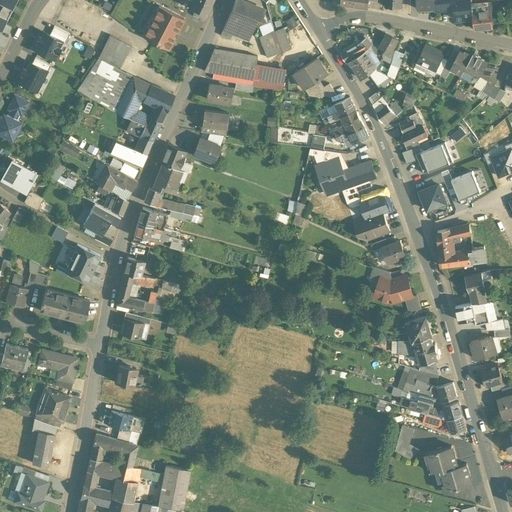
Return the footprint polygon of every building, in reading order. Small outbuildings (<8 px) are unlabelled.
[(17,0),(0,0),(0,31),(1,32),(17,0)] [(212,0),(193,0),(192,2),(190,8),(194,10),(205,15),(212,0)] [(354,0),(354,7),(368,9),(368,0),(354,0)] [(368,0),(368,9),(377,10),(377,0),(368,0)] [(416,0),(417,10),(435,9),(434,0),(416,0)] [(443,0),(444,9),(454,8),(453,0),(443,0)] [(453,0),(454,8),(456,20),(474,18),(473,12),(472,2),(471,0),(453,0)] [(264,13),(234,1),(222,29),(233,33),(248,40),(254,25),(258,26),(264,13)] [(490,1),(472,2),(473,12),(491,10),(490,1)] [(184,19),(159,6),(143,37),(168,50),(174,37),(175,37),(177,32),(184,19)] [(205,15),(194,10),(192,16),(202,21),(205,15)] [(491,10),(473,12),(474,18),(475,30),(492,28),(491,10)] [(291,18),(284,23),(289,30),(296,26),(291,18)] [(54,27),(49,35),(63,42),(65,43),(70,35),(54,27)] [(233,33),(222,29),(220,35),(230,39),(233,33)] [(284,29),(274,32),(281,53),(291,49),(284,29)] [(49,35),(43,32),(41,37),(40,37),(37,43),(38,43),(34,51),(55,61),(61,49),(60,48),(63,42),(49,35)] [(274,32),(259,38),(266,58),(281,53),(274,32)] [(397,41),(388,36),(380,47),(386,51),(390,53),(392,49),(397,41)] [(109,37),(99,57),(119,69),(130,48),(109,37)] [(365,38),(358,44),(363,53),(365,51),(371,44),(365,38)] [(358,44),(341,54),(346,63),(350,61),(349,60),(363,53),(358,44)] [(443,54),(425,45),(416,64),(434,73),(435,71),(441,59),(443,54)] [(85,46),(83,55),(90,56),(92,47),(85,46)] [(257,56),(213,49),(203,71),(213,73),(231,76),(252,80),(257,56)] [(390,53),(386,51),(384,56),(386,57),(387,55),(388,56),(389,55),(393,57),(395,51),(392,49),(390,53)] [(365,51),(363,53),(349,60),(350,61),(362,79),(375,69),(376,68),(365,51)] [(393,57),(389,72),(387,76),(393,79),(403,54),(395,51),(393,57)] [(463,53),(459,51),(454,60),(455,61),(453,64),(451,68),(452,68),(461,74),(464,70),(474,54),(472,53),(471,56),(464,52),(463,53)] [(487,62),(474,54),(464,70),(465,70),(471,74),(478,78),(479,76),(487,62)] [(263,57),(257,56),(252,80),(258,81),(263,57)] [(77,90),(116,111),(132,76),(119,69),(99,57),(77,90)] [(35,58),(32,64),(47,72),(51,65),(35,58)] [(317,59),(294,74),(305,91),(316,83),(328,75),(317,59)] [(447,62),(441,59),(435,71),(441,75),(447,62)] [(447,62),(441,75),(446,78),(452,68),(451,68),(453,64),(447,61),(447,62)] [(23,76),(19,83),(38,92),(47,72),(32,64),(29,63),(25,70),(23,69),(21,75),(23,76)] [(389,72),(377,66),(376,68),(375,69),(387,76),(389,72)] [(384,86),(393,79),(387,76),(375,69),(369,73),(380,89),(384,86)] [(487,79),(496,82),(498,74),(489,71),(487,79)] [(231,76),(213,73),(212,79),(229,82),(231,76)] [(132,76),(116,111),(128,117),(130,113),(137,97),(144,82),(132,76)] [(479,76),(478,78),(468,94),(481,102),(484,100),(488,96),(494,86),(479,76)] [(151,85),(144,82),(137,97),(144,100),(151,85)] [(248,85),(235,83),(234,89),(247,91),(248,85)] [(316,83),(305,91),(309,97),(321,99),(325,97),(333,96),(337,95),(329,85),(321,90),(316,83)] [(232,88),(209,84),(206,99),(226,103),(227,98),(231,98),(232,88)] [(173,95),(151,85),(144,100),(156,106),(166,111),(173,95)] [(500,90),(494,86),(488,96),(484,100),(491,104),(500,90)] [(465,96),(456,91),(454,96),(462,101),(465,96)] [(29,102),(14,94),(7,110),(9,111),(19,116),(22,117),(29,102)] [(406,94),(402,105),(411,108),(416,98),(406,94)] [(350,97),(336,104),(339,111),(341,116),(355,109),(350,97)] [(381,99),(372,105),(377,113),(387,105),(381,99)] [(377,113),(376,113),(382,122),(388,117),(390,121),(397,115),(395,111),(398,108),(395,105),(390,109),(387,105),(377,113)] [(166,111),(156,106),(150,118),(160,122),(161,122),(166,111)] [(355,109),(341,116),(346,125),(348,130),(362,124),(355,109)] [(228,113),(204,110),(202,127),(219,129),(226,130),(228,113)] [(9,111),(8,115),(6,114),(6,115),(3,113),(1,116),(0,117),(0,139),(0,141),(8,139),(9,139),(12,141),(14,138),(15,136),(22,134),(19,127),(20,126),(21,122),(18,121),(17,120),(19,116),(9,111)] [(110,124),(126,131),(131,118),(128,117),(116,111),(110,124)] [(339,111),(324,119),(326,123),(341,116),(339,111)] [(147,126),(149,120),(130,113),(128,117),(131,118),(147,126)] [(408,121),(400,125),(403,134),(423,125),(417,113),(406,118),(408,121)] [(267,117),(267,127),(270,127),(277,127),(277,117),(267,117)] [(160,122),(150,118),(149,120),(147,126),(131,118),(126,131),(141,137),(152,142),(160,122)] [(309,123),(307,131),(314,132),(315,124),(309,123)] [(362,124),(348,130),(351,136),(355,143),(368,136),(362,124)] [(346,125),(330,132),(333,138),(348,130),(346,125)] [(403,134),(402,135),(406,145),(417,141),(428,136),(423,125),(403,134)] [(465,134),(461,128),(452,136),(456,141),(465,134)] [(348,130),(333,138),(336,143),(351,136),(348,130)] [(219,135),(209,133),(206,141),(219,146),(223,135),(219,135)] [(326,136),(313,134),(312,148),(324,150),(326,136)] [(152,142),(141,137),(139,144),(149,148),(152,142)] [(206,141),(199,138),(193,154),(213,162),(219,146),(206,141)] [(58,148),(75,156),(78,148),(61,140),(58,148)] [(136,150),(115,141),(111,151),(142,164),(146,154),(136,150)] [(417,141),(406,145),(405,145),(408,151),(419,146),(417,141)] [(185,150),(168,143),(160,162),(163,163),(178,169),(185,150)] [(418,160),(424,174),(453,162),(445,143),(421,153),(416,155),(418,160)] [(149,148),(139,144),(136,150),(146,154),(149,148)] [(418,160),(416,155),(421,153),(419,146),(408,151),(402,153),(407,164),(418,160)] [(491,156),(490,157),(493,162),(498,176),(511,170),(511,149),(511,148),(506,150),(491,156)] [(372,161),(349,169),(343,153),(325,150),(324,157),(330,158),(331,161),(316,166),(324,189),(346,181),(349,186),(377,176),(372,161)] [(483,153),(487,165),(493,162),(490,157),(491,156),(489,151),(483,153)] [(36,173),(11,160),(1,179),(25,193),(36,173)] [(178,169),(163,163),(152,189),(159,192),(162,185),(164,186),(165,184),(175,188),(179,180),(177,179),(181,170),(178,169)] [(118,172),(107,167),(97,184),(101,186),(109,191),(112,185),(115,180),(113,179),(118,172)] [(448,171),(441,174),(444,182),(448,191),(454,188),(451,180),(448,171)] [(136,182),(118,172),(113,179),(115,180),(120,183),(119,184),(123,187),(124,185),(132,190),(136,182)] [(451,180),(454,188),(461,205),(470,202),(468,196),(480,191),(472,172),(451,180)] [(425,180),(428,188),(439,183),(444,182),(441,174),(425,180)] [(71,188),(75,181),(65,176),(62,183),(71,188)] [(101,186),(97,184),(96,183),(92,189),(110,199),(111,196),(99,189),(101,186)] [(428,188),(419,191),(427,211),(434,208),(435,209),(442,206),(441,205),(447,203),(439,183),(428,188)] [(129,196),(112,185),(109,191),(112,193),(118,196),(126,201),(129,196)] [(109,191),(101,186),(99,189),(111,196),(112,193),(109,191)] [(152,189),(149,187),(144,201),(154,206),(170,209),(182,212),(185,204),(160,199),(162,193),(159,192),(152,189)] [(358,190),(348,194),(350,201),(361,198),(358,190)] [(43,198),(31,192),(29,193),(24,202),(25,203),(37,210),(43,198)] [(118,196),(112,193),(111,196),(110,199),(107,206),(113,210),(118,196)] [(383,194),(360,202),(366,219),(384,212),(389,210),(383,194)] [(118,196),(113,210),(121,215),(126,201),(118,196)] [(289,199),(287,209),(295,213),(298,201),(289,199)] [(298,201),(295,213),(303,217),(307,204),(298,201)] [(96,204),(94,203),(90,210),(110,220),(109,221),(116,225),(120,217),(102,207),(96,204)] [(9,212),(0,204),(0,227),(2,225),(0,223),(9,212)] [(195,206),(185,204),(182,212),(192,215),(195,206)] [(167,213),(142,206),(137,222),(154,226),(163,228),(164,222),(167,213)] [(182,212),(170,209),(169,216),(180,219),(182,212)] [(110,220),(90,210),(83,224),(98,232),(102,234),(109,221),(110,220)] [(16,211),(11,222),(19,226),(24,215),(16,211)] [(192,215),(182,212),(180,219),(190,222),(192,215)] [(384,212),(366,219),(353,223),(358,236),(366,240),(390,231),(384,212)] [(295,213),(293,221),(300,225),(303,217),(295,213)] [(286,217),(276,216),(274,225),(285,227),(286,217)] [(154,226),(137,222),(133,236),(147,240),(149,232),(150,233),(153,231),(154,226)] [(176,225),(164,222),(163,228),(170,230),(174,231),(176,225)] [(471,235),(469,225),(449,229),(452,238),(453,237),(453,238),(471,235)] [(57,227),(51,239),(63,245),(69,233),(57,227)] [(170,230),(163,228),(161,234),(159,241),(162,242),(163,239),(168,241),(169,236),(170,230)] [(449,229),(437,232),(439,247),(454,245),(453,238),(453,237),(452,238),(449,229)] [(102,234),(98,232),(94,239),(108,247),(112,240),(102,234)] [(184,240),(169,236),(168,241),(171,241),(169,248),(182,251),(184,240)] [(394,236),(386,239),(388,246),(397,243),(394,236)] [(277,251),(283,253),(289,240),(283,237),(277,251)] [(388,246),(386,239),(371,245),(373,252),(382,249),(382,248),(388,246)] [(388,246),(382,248),(382,249),(388,263),(406,256),(400,241),(397,243),(388,246)] [(133,253),(145,256),(148,245),(135,243),(133,253)] [(99,256),(77,245),(65,271),(71,274),(86,281),(99,256)] [(454,245),(439,247),(440,254),(455,253),(454,245)] [(484,245),(471,247),(473,251),(469,251),(470,263),(478,262),(486,261),(484,245)] [(304,251),(299,258),(301,264),(309,267),(315,261),(313,253),(304,251)] [(455,253),(440,254),(441,266),(470,263),(469,251),(455,253)] [(135,260),(127,258),(123,273),(132,276),(132,274),(141,276),(144,262),(135,260)] [(0,269),(0,275),(5,277),(9,261),(3,259),(0,269)] [(27,284),(33,285),(37,274),(39,264),(29,259),(30,272),(27,284)] [(69,279),(71,274),(65,271),(59,268),(56,272),(69,279)] [(390,273),(374,268),(370,278),(381,281),(382,278),(391,282),(392,281),(390,273)] [(132,276),(123,273),(121,282),(130,285),(131,279),(132,276)] [(481,273),(465,277),(469,294),(471,293),(485,290),(481,273)] [(48,277),(37,274),(33,285),(33,287),(44,289),(45,289),(48,277)] [(141,276),(132,274),(132,276),(131,279),(135,280),(135,283),(152,287),(153,279),(141,276)] [(12,275),(10,284),(21,287),(23,278),(12,275)] [(392,281),(391,282),(382,278),(381,281),(375,298),(391,304),(405,299),(413,297),(407,276),(392,281)] [(164,281),(153,279),(152,287),(162,289),(164,283),(164,281)] [(130,285),(121,282),(115,304),(141,311),(144,302),(127,298),(130,285)] [(173,285),(164,283),(162,289),(171,292),(173,285)] [(21,287),(10,284),(5,302),(21,306),(23,298),(26,288),(21,287)] [(26,288),(23,298),(30,300),(33,287),(33,285),(27,284),(26,288)] [(45,289),(44,289),(38,311),(83,322),(88,301),(45,289)] [(485,290),(471,293),(473,303),(488,302),(485,290)] [(160,295),(150,293),(148,303),(145,312),(156,314),(160,295)] [(413,297),(405,299),(409,313),(421,309),(417,295),(413,297)] [(484,302),(471,303),(476,325),(489,322),(484,302)] [(471,303),(455,307),(459,321),(474,317),(472,309),(471,303)] [(138,316),(125,313),(124,318),(137,321),(138,316)] [(151,319),(138,316),(137,321),(143,323),(149,325),(151,319)] [(427,316),(407,322),(412,341),(412,342),(414,341),(431,336),(432,336),(427,316)] [(137,321),(124,318),(120,333),(139,338),(143,323),(137,321)] [(502,319),(485,324),(487,331),(505,329),(502,319)] [(176,327),(169,325),(167,333),(174,334),(176,327)] [(490,331),(491,338),(496,338),(508,336),(508,330),(490,331)] [(431,336),(414,341),(416,349),(433,344),(431,336)] [(488,337),(471,342),(476,359),(493,354),(491,346),(493,346),(491,338),(488,339),(488,337)] [(496,338),(491,338),(493,346),(491,346),(493,354),(500,352),(496,338)] [(412,341),(398,341),(398,359),(404,359),(404,354),(407,354),(407,355),(415,355),(417,354),(416,349),(414,341),(412,342),(412,341)] [(16,346),(6,343),(0,365),(1,365),(1,364),(11,366),(11,368),(16,346)] [(433,344),(416,349),(417,354),(420,364),(435,360),(440,359),(436,343),(433,344)] [(27,349),(16,346),(11,368),(12,367),(21,369),(21,370),(21,371),(22,371),(24,360),(27,349)] [(67,355),(41,349),(37,365),(58,369),(56,378),(72,382),(78,359),(67,357),(67,355)] [(30,362),(24,360),(22,371),(21,371),(21,372),(27,374),(30,362)] [(435,360),(420,364),(420,371),(436,376),(438,376),(439,376),(435,360)] [(498,365),(481,370),(486,387),(490,385),(502,382),(498,365)] [(136,370),(118,367),(115,383),(133,386),(135,375),(136,370)] [(420,371),(411,369),(406,383),(415,386),(417,379),(437,386),(438,376),(436,376),(420,371)] [(141,376),(135,375),(133,386),(139,387),(140,382),(141,376)] [(72,382),(56,378),(54,385),(70,390),(72,382)] [(437,386),(417,379),(415,386),(438,394),(440,394),(438,387),(437,386)] [(502,382),(490,385),(492,391),(496,390),(507,387),(505,381),(502,382)] [(453,383),(438,387),(440,394),(442,400),(457,396),(453,383)] [(496,390),(499,399),(511,395),(511,386),(507,387),(496,390)] [(70,397),(44,388),(36,413),(49,418),(61,422),(70,397)] [(435,398),(420,395),(418,403),(412,401),(410,407),(410,409),(431,415),(433,408),(435,398)] [(497,400),(502,420),(511,417),(511,395),(499,399),(497,400)] [(459,402),(457,396),(442,400),(444,406),(459,402)] [(459,402),(444,406),(446,412),(448,419),(462,415),(459,402)] [(24,414),(26,407),(18,404),(17,406),(21,408),(19,412),(24,414)] [(444,412),(435,409),(433,415),(448,419),(446,412),(444,412)] [(131,417),(111,411),(109,417),(103,416),(101,423),(119,428),(128,430),(131,417)] [(39,420),(47,423),(49,418),(36,413),(34,418),(39,420)] [(433,415),(431,415),(429,420),(441,423),(448,425),(450,425),(448,419),(433,415)] [(462,415),(448,419),(450,425),(452,432),(466,428),(462,415)] [(139,419),(131,417),(128,430),(131,431),(136,432),(139,419)] [(61,422),(49,418),(47,423),(55,426),(59,427),(61,422)] [(39,420),(37,431),(54,434),(55,426),(47,423),(39,420)] [(441,423),(429,420),(427,427),(439,430),(441,423)] [(415,429),(403,426),(395,451),(413,462),(420,451),(410,445),(415,429)] [(128,430),(119,428),(116,439),(125,442),(128,443),(131,431),(128,430)] [(31,464),(48,467),(54,434),(37,431),(31,464)] [(116,439),(96,434),(90,458),(100,461),(102,453),(104,453),(105,449),(114,451),(122,453),(125,442),(116,439)] [(128,443),(125,442),(122,453),(120,464),(131,467),(137,445),(128,443)] [(458,463),(455,453),(454,454),(451,446),(425,454),(426,455),(431,472),(441,469),(442,471),(439,472),(445,493),(472,485),(469,477),(471,476),(467,464),(457,467),(456,463),(458,463)] [(122,453),(114,451),(111,464),(119,466),(120,464),(122,453)] [(100,461),(90,458),(87,471),(96,473),(116,477),(117,477),(128,480),(131,467),(120,464),(119,466),(111,464),(100,461)] [(190,471),(165,466),(158,505),(182,510),(190,471)] [(21,473),(26,475),(26,474),(34,477),(35,471),(24,467),(21,473)] [(140,469),(131,467),(128,480),(137,482),(138,477),(140,469)] [(158,473),(140,469),(138,477),(157,481),(158,473)] [(48,475),(35,471),(34,477),(46,481),(48,475)] [(95,481),(96,473),(87,471),(85,479),(95,481)] [(34,477),(26,474),(26,475),(20,492),(17,492),(14,501),(13,502),(40,511),(44,501),(42,500),(48,482),(46,481),(34,477)] [(117,477),(116,477),(114,485),(135,491),(137,482),(117,477)] [(94,487),(84,485),(79,507),(90,509),(91,501),(110,505),(112,497),(111,496),(110,496),(111,491),(94,487)] [(135,491),(114,485),(111,496),(112,497),(129,501),(132,502),(135,491)] [(17,492),(10,490),(7,498),(14,501),(17,492)] [(126,511),(129,501),(112,497),(110,505),(108,511),(126,511)] [(132,502),(129,501),(126,511),(139,511),(142,503),(132,502)] [(159,506),(142,503),(139,511),(157,511),(159,506)]
